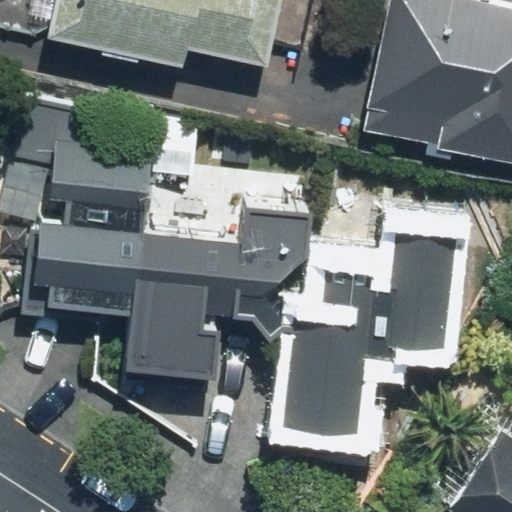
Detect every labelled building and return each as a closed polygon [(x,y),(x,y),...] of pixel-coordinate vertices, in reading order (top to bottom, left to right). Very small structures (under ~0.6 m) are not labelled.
[(269,0),(42,0),(35,35),(172,66),(177,46),(258,64),(269,0)] [(297,45),(307,0),(276,0),(268,39),(297,45)] [(511,160),(511,5),(487,0),(376,0),(350,128),(511,160)] [(7,208),(4,208),(2,235),(19,236),(15,283),(35,285),(33,305),(115,312),(110,367),(207,376),(211,334),(273,340),(269,383),(266,425),(302,428),(348,433),(355,363),(384,365),(386,345),(435,349),(447,218),(374,211),(370,254),(309,249),(304,298),(294,298),(303,206),(229,200),(226,230),(141,222),(144,143),(91,138),(97,104),(22,91),(7,208)] [(511,511),(511,437),(491,423),(437,504),(447,511),(511,511)]
